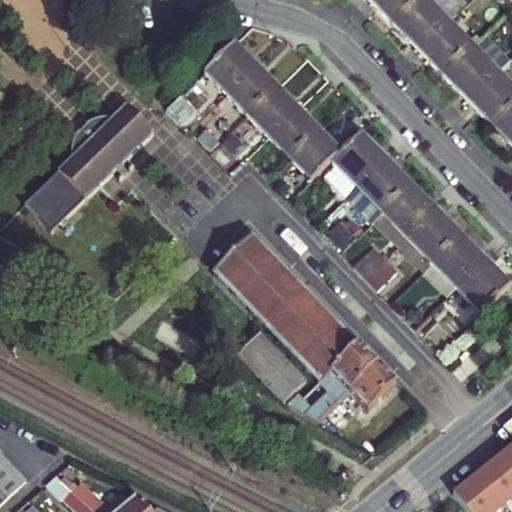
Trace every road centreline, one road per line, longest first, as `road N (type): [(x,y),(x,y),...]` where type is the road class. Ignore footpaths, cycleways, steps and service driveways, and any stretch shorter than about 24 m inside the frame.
road 1 (residential): [(220,0),(335,38),(511,217)]
road 2 (primary): [(377,511),(511,402)]
